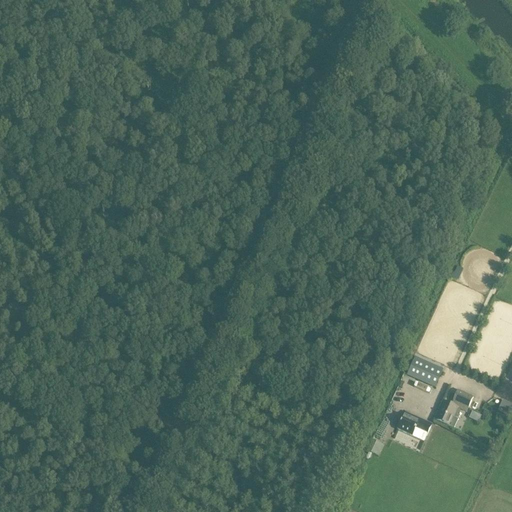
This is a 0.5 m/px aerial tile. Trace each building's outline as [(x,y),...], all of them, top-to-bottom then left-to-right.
[(415,359),(407,376),(435,388),(443,371),(415,359)] [(467,413),(474,398),(458,391),(451,405),(444,402),(435,421),(450,427),(453,419),(456,420),(460,410),(467,413)] [(511,405),(503,401),(497,412),(508,417),(511,409),(511,405)] [(424,442),(432,425),(405,413),(397,430),(424,442)] [(373,455),(379,444),(372,440),(367,451),(373,455)]
